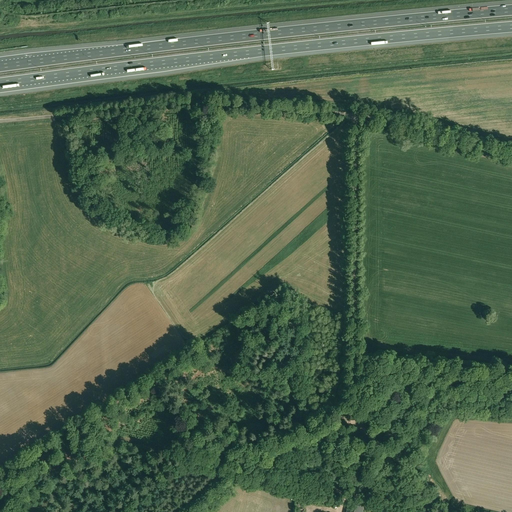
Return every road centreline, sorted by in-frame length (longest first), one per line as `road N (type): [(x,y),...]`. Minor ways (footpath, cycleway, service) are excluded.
road 1 (motorway): [(511,10),(0,67)]
road 2 (motorway): [(0,83),(511,27)]
road 3 (track): [(355,115),(201,101),(0,121)]
road 4 (unclassified): [(351,407),(355,115)]
road 5 (unclassified): [(425,511),(241,467)]
road 6 (unclassified): [(511,149),(355,115)]
road 7 (unclassified): [(432,511),(351,407)]
road 8 (unclassified): [(241,467),(351,407)]
